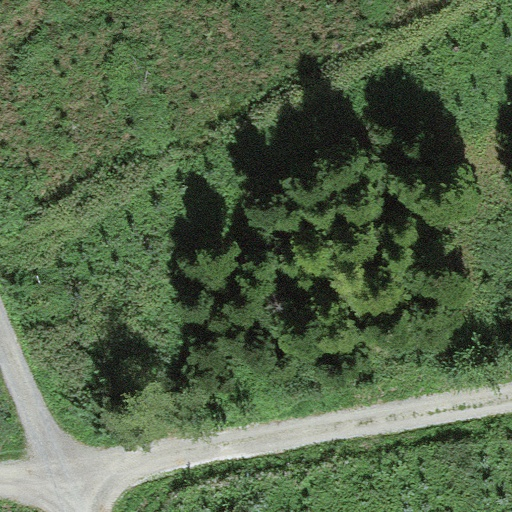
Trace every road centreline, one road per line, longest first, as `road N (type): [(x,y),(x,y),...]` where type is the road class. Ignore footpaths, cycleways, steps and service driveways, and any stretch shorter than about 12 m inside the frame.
road 1 (track): [(0,486),(511,400)]
road 2 (track): [(0,325),(70,511)]
